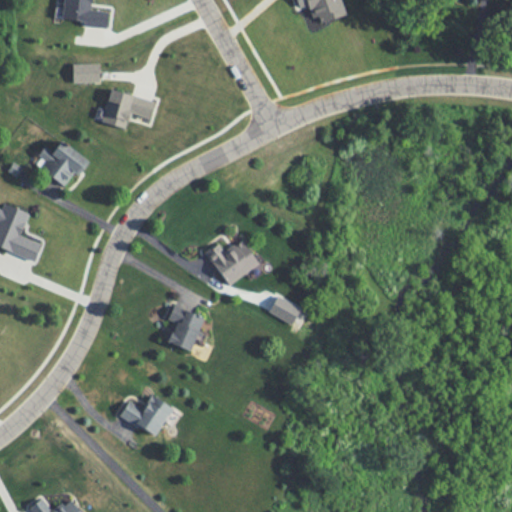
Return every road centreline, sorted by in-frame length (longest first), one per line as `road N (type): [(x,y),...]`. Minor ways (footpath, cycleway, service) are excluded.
road 1 (residential): [(511,85),(414,82),(342,97),(273,124),(158,187),(125,227),(71,359),(0,434)]
road 2 (residential): [(273,124),(203,0)]
